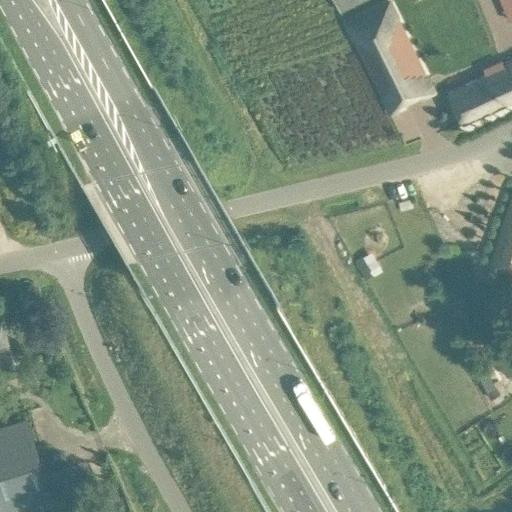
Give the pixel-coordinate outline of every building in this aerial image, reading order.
[(74,0),(85,25),(96,20),(87,0),(74,0)] [(335,0),(340,10),(359,0),(335,0)] [(390,1),(346,22),(391,112),(405,105),(403,100),(417,93),(420,98),(434,91),(390,1)] [(511,98),(511,62),(449,92),(464,121),(511,98)] [(511,202),(493,261),(510,266),(503,287),(511,289),(511,202)] [(266,339),(278,333),(251,285),(240,291),(266,339)] [(0,346),(8,344),(0,309),(0,346)] [(504,370),(511,364),(511,346),(496,358),(504,370)] [(487,389),(497,383),(487,363),(477,368),(487,389)] [(496,387),(488,391),(491,397),(499,393),(496,387)] [(0,511),(72,511),(87,508),(74,465),(43,474),(25,416),(0,423),(0,511)]
